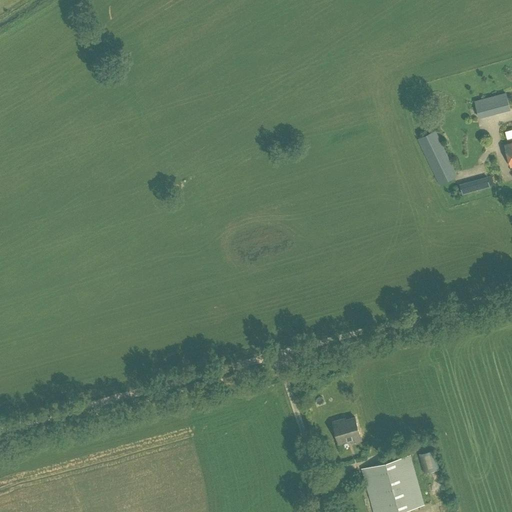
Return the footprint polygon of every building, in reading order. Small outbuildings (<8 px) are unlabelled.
[(440,80),(478,71),(476,62),(462,66),(460,58),(436,64),(440,80)] [(445,95),(485,86),(481,71),(442,80),(445,95)] [(479,117),(510,109),(506,93),(474,101),(479,117)] [(439,184),(457,175),(436,130),(417,138),(439,184)] [(477,191),(474,180),(460,184),(463,194),(477,191)] [(351,442),(361,440),(355,417),(341,420),(341,419),(333,421),(338,442),(350,439),(351,442)] [(424,472),(439,468),(434,450),(419,454),(424,472)] [(398,511),(425,504),(410,454),(360,469),(372,511),(398,511)]
